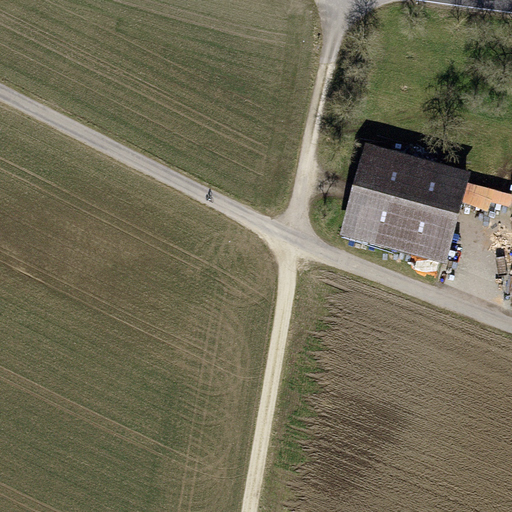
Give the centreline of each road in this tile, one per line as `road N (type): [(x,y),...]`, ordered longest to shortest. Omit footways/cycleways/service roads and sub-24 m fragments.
road 1 (track): [(511,321),(199,190),(0,90)]
road 2 (track): [(336,0),(251,511)]
